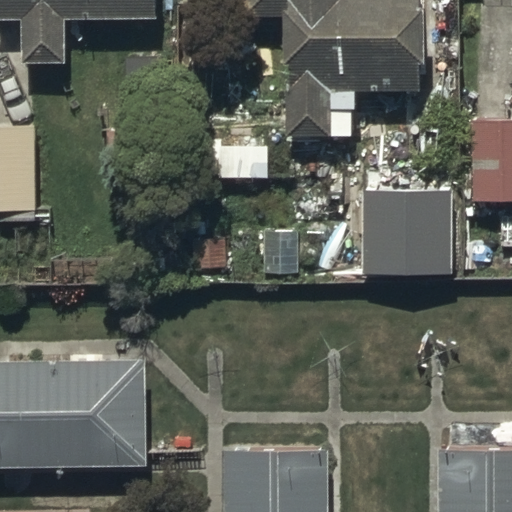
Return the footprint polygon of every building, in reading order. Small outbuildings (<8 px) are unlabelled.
[(0,0),(0,15),(19,16),(19,57),(67,57),(67,17),(155,16),(155,0),(0,0)] [(240,0),(241,12),(283,12),(284,131),(351,130),(351,89),(418,88),(416,0),(240,0)] [(511,117),(469,118),(470,197),(511,196),(511,117)] [(36,128),(0,127),(0,222),(34,223),(36,128)] [(453,184),(362,183),(362,270),(452,271),(453,184)] [(0,360),(0,465),(144,463),(142,359),(0,360)] [(226,445),(225,511),(327,511),(328,446),(226,445)] [(511,511),(511,451),(437,451),(436,511),(511,511)]
